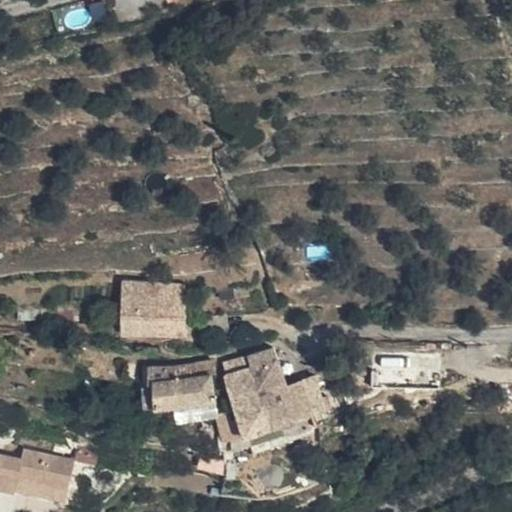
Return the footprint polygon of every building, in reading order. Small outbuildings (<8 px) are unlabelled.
[(119,337),(179,341),(180,305),(158,306),(158,290),(121,289),(119,337)] [(180,291),(158,290),(158,306),(180,305),(180,291)] [(223,316),(194,321),(198,340),(226,335),(223,316)] [(267,353),(258,356),(261,366),(271,364),(267,353)] [(258,356),(249,359),(252,369),(246,371),(255,402),(232,411),(242,439),(291,423),(279,389),(271,364),(261,366),(258,356)] [(249,359),(241,361),(244,371),(246,371),(252,369),(249,359)] [(210,364),(185,367),(187,379),(207,376),(213,375),(210,364)] [(140,368),(135,365),(135,379),(144,380),(145,388),(152,388),(154,408),(177,405),(173,381),(172,368),(140,368)] [(185,367),(172,368),(173,381),(187,379),(185,367)] [(244,371),(221,379),(232,411),(255,402),(246,371),(244,371)] [(187,379),(173,381),(177,405),(154,408),(155,426),(211,419),(207,376),(187,379)] [(307,380),(279,389),(291,423),(318,413),(307,380)] [(388,383),(371,382),(371,392),(389,392),(388,383)] [(232,411),(211,419),(217,444),(242,439),(232,411)] [(22,463),(0,458),(0,492),(16,496),(17,493),(67,504),(76,465),(24,454),(22,463)]
